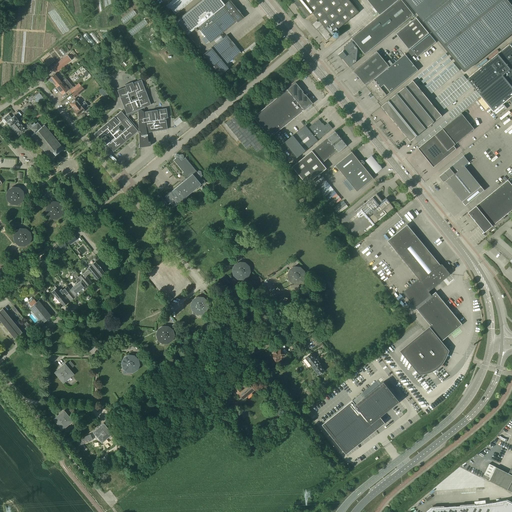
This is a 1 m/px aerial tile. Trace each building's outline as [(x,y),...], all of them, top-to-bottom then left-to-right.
[(173,0),(164,7),(167,11),(170,8),(175,14),(192,0),(173,0)] [(201,0),(175,21),(185,33),(195,25),(194,24),(216,6),(223,0),(201,0)] [(331,35),(340,28),(358,12),(348,0),(292,0),(306,17),(312,13),(319,21),(318,22),(317,20),(312,24),(316,29),(317,29),(326,41),(331,37),(329,34),(330,34),(331,35)] [(357,61),(358,49),(356,46),(357,45),(365,54),(414,14),(401,0),(367,0),(380,15),(360,31),(359,30),(351,37),(356,43),(354,45),(351,41),(344,46),(344,51),(343,51),(339,54),(342,59),(343,59),(350,67),(357,61)] [(406,0),(464,71),(466,71),(511,33),(511,4),(508,0),(406,0)] [(210,43),(222,33),(236,21),(237,22),(242,18),(229,1),(203,22),(197,27),(204,37),(202,39),(206,44),(208,42),(210,43)] [(429,33),(416,17),(396,33),(409,49),(429,33)] [(111,34),(113,37),(120,31),(118,28),(111,34)] [(436,42),(430,34),(407,52),(411,57),(415,53),(418,57),(436,42)] [(227,35),(203,55),(220,75),(228,68),(225,65),(241,52),(227,35)] [(467,79),(479,94),(493,111),(509,99),(511,102),(511,41),(510,44),(467,79)] [(390,66),(377,51),(353,71),(359,79),(360,78),(366,86),(390,66)] [(368,84),(366,86),(371,92),(370,93),(368,94),(371,98),(373,96),(374,96),(379,102),(383,99),(387,95),(418,70),(405,54),(374,79),(368,84)] [(68,56),(52,69),(55,72),(71,60),(68,56)] [(448,67),(446,68),(448,71),(451,69),(453,67),(455,65),(453,63),(452,64),(450,66),(448,67)] [(441,73),(439,74),(441,76),(444,75),(446,73),(448,71),(446,68),(445,70),(443,71),(441,73)] [(53,82),(56,86),(61,82),(55,74),(49,79),(52,83),(53,82)] [(434,78),(432,80),(434,82),(437,80),(439,78),(441,76),(439,74),(438,76),(436,77),(434,78)] [(56,86),(63,95),(65,93),(69,90),(73,87),(66,78),(61,82),(56,86)] [(94,134),(105,148),(108,145),(114,152),(138,132),(139,133),(139,148),(144,147),(151,146),(150,142),(150,139),(150,137),(149,137),(149,133),(168,130),(167,129),(166,119),(168,118),(167,109),(146,112),(145,108),(151,105),(150,101),(145,90),(143,83),(142,80),(137,82),(133,83),(133,82),(125,85),(126,87),(118,90),(120,96),(124,108),(127,114),(124,115),(121,111),(97,132),(94,134)] [(413,80),(382,106),(387,112),(390,116),(396,124),(403,132),(410,141),(415,137),(420,133),(424,130),(429,126),(432,123),(437,119),(440,117),(442,115),(413,80)] [(427,84),(425,86),(427,88),(430,86),(432,84),(434,82),(432,80),(431,81),(429,83),(427,84)] [(287,89),(253,117),(270,138),(304,110),(309,106),(312,103),(305,94),(304,95),(302,92),(303,92),(295,82),(287,89)] [(81,86),(79,83),(70,91),(72,94),(81,86)] [(85,90),(81,86),(72,94),(75,98),(85,90)] [(75,109),(82,103),(78,98),(76,100),(75,99),(70,104),(75,109)] [(82,103),(75,109),(74,110),(78,116),(85,110),(84,110),(89,106),(85,101),(82,103)] [(435,135),(419,148),(421,150),(434,165),(449,152),(450,152),(451,153),(456,148),(454,145),(456,144),(474,129),(461,113),(443,128),(441,130),(435,135)] [(8,114),(3,118),(7,122),(10,126),(18,120),(16,118),(19,116),(17,114),(15,116),(14,116),(12,118),(8,114)] [(225,124),(247,149),(251,145),(257,152),(264,146),(237,114),(225,124)] [(182,121),(179,118),(173,123),(176,126),(182,121)] [(305,125),(285,142),(298,157),(318,141),(318,140),(333,128),(328,123),(324,126),(319,119),(308,128),(305,125)] [(18,120),(10,126),(12,129),(18,136),(26,130),(22,126),(20,123),(18,120)] [(31,124),(29,126),(34,133),(32,135),(50,158),(55,154),(57,153),(58,152),(62,148),(44,125),(41,127),(38,123),(35,125),(34,123),(32,125),(31,124)] [(327,168),(322,163),(338,150),(339,152),(347,146),(335,132),(292,167),(306,185),(327,168)] [(363,160),(361,160),(360,161),(352,152),(336,165),(357,192),(374,178),(363,165),(364,164),(365,162),(363,160)] [(181,155),(179,155),(178,154),(177,154),(175,155),(175,157),(176,159),(174,160),(183,172),(182,173),(187,179),(165,197),(173,207),(196,189),(199,189),(200,187),(200,188),(201,189),(203,189),(204,188),(204,186),(203,185),(203,184),(205,183),(205,182),(204,180),(201,180),(201,179),(201,177),(202,176),(201,174),(201,172),(200,171),(198,171),(197,172),(185,158),(183,159),(184,158),(184,156),(183,155),(181,155)] [(450,167),(439,176),(444,182),(445,181),(446,182),(448,184),(451,188),(454,192),(457,195),(460,199),(462,201),(464,203),(465,205),(484,190),(481,186),(464,166),(469,162),(464,156),(450,167)] [(382,170),(371,157),(365,162),(376,175),(382,170)] [(324,178),(315,185),(327,201),(332,197),(334,199),(338,195),(324,178)] [(470,211),(468,212),(472,217),(477,222),(480,226),(483,231),(485,232),(493,225),(511,209),(511,184),(508,180),(477,205),(470,211)] [(23,197),(23,196),(23,195),(23,194),(22,192),(22,191),(21,191),(19,189),(18,188),(17,188),(16,188),(15,188),(14,188),(13,188),(12,188),(11,189),(9,190),(8,191),(7,193),(7,194),(7,195),(7,196),(7,197),(7,199),(8,199),(8,200),(9,200),(8,201),(9,202),(11,203),(12,203),(13,203),(13,204),(16,204),(17,204),(17,203),(18,203),(19,203),(20,202),(20,201),(21,201),(21,200),(22,200),(23,197)] [(386,202),(385,200),(383,201),(377,194),(355,211),(361,219),(365,216),(373,225),(394,208),(388,200),(386,202)] [(61,205),(58,203),(57,202),(55,202),(54,202),(53,202),(52,203),(52,202),(50,203),(49,204),(48,205),(48,206),(47,207),(46,208),(47,209),(46,209),(46,210),(47,212),(47,214),(47,213),(47,214),(48,215),(49,216),(50,217),(51,217),(51,218),(52,218),(55,218),(56,218),(57,218),(59,217),(60,216),(61,216),(61,215),(62,212),(63,211),(62,210),(63,210),(62,208),(62,207),(61,206),(61,205)] [(403,292),(431,327),(402,351),(420,373),(426,372),(431,370),(436,368),(440,365),(443,361),(443,360),(444,361),(446,358),(445,357),(446,356),(448,351),(440,342),(462,324),(436,292),(432,295),(429,292),(450,275),(450,273),(443,264),(441,264),(441,265),(407,224),(388,240),(419,279),(403,292)] [(29,242),(30,239),(30,238),(30,237),(30,235),(30,234),(29,234),(29,233),(29,232),(26,230),(25,230),(24,229),(25,229),(23,229),(21,229),(20,229),(20,230),(19,229),(18,230),(17,231),(16,232),(16,233),(15,232),(15,234),(14,235),(14,236),(14,237),(14,239),(15,240),(15,241),(16,242),(17,243),(18,244),(19,245),(20,245),(23,245),(24,245),(25,245),(26,244),(28,243),(28,242),(29,242)] [(66,239),(70,244),(77,240),(73,235),(66,239)] [(64,241),(57,246),(60,251),(67,246),(64,241)] [(41,257),(36,261),(39,265),(45,261),(41,257)] [(95,262),(87,269),(88,270),(90,272),(96,279),(104,273),(101,269),(102,269),(98,265),(95,262)] [(233,269),(233,270),(233,271),(233,272),(234,274),(234,275),(235,275),(234,276),(236,277),(237,278),(238,278),(239,278),(239,279),(242,279),(243,279),(244,278),(245,278),(246,277),(247,276),(247,275),(248,275),(249,272),(249,271),(249,270),(249,269),(248,267),(248,266),(247,266),(245,264),(244,263),(243,263),(242,263),(240,263),(239,263),(238,263),(237,264),(235,265),(236,265),(235,265),(234,266),(234,268),(233,269)] [(290,273),(289,278),(291,282),(295,284),(300,283),(303,279),(304,275),(302,271),(297,269),(293,270),(290,273)] [(88,270),(78,277),(87,287),(91,283),(86,276),(90,272),(88,270)] [(78,283),(70,290),(75,296),(84,289),(87,287),(78,277),(76,275),(74,272),(72,274),(76,279),(78,283)] [(224,275),(220,278),(225,285),(229,282),(224,275)] [(54,290),(51,292),(63,306),(68,302),(62,295),(57,289),(55,286),(52,288),(54,290)] [(58,288),(57,289),(62,295),(63,294),(64,293),(70,300),(75,296),(70,290),(67,286),(62,290),(61,289),(60,290),(58,288)] [(192,304),(191,305),(191,306),(192,307),(192,309),(192,310),(193,310),(194,311),(195,313),(196,312),(196,313),(197,313),(200,314),(200,313),(201,313),(202,313),(204,312),(205,311),(206,311),(206,310),(207,307),(208,306),(207,305),(208,305),(207,304),(207,302),(207,301),(206,301),(203,298),(203,299),(203,298),(202,298),(200,298),(200,297),(199,297),(199,298),(198,298),(197,298),(195,299),(194,299),(194,300),(193,300),(193,301),(192,302),(191,304),(192,304)] [(51,316),(38,301),(36,302),(34,299),(29,303),(31,306),(29,308),(42,323),(51,316)] [(0,310),(0,320),(10,333),(14,338),(22,332),(3,308),(0,310)] [(175,322),(171,325),(176,332),(180,329),(175,322)] [(157,333),(157,334),(157,335),(157,337),(157,338),(158,339),(158,340),(159,341),(161,342),(162,342),(162,343),(166,343),(167,343),(167,342),(169,342),(170,341),(171,340),(171,339),(173,336),(173,335),(173,334),(172,333),(172,331),(172,330),(171,330),(169,328),(168,327),(167,327),(165,327),(164,327),(163,327),(162,327),(161,328),(160,328),(159,329),(158,330),(157,332),(157,333)] [(273,353),(271,355),(276,362),(277,361),(277,362),(281,359),(280,358),(284,355),(279,349),(277,350),(272,353),(273,353)] [(305,359),(312,367),(318,362),(311,354),(305,359)] [(123,361),(123,366),(126,370),(130,371),(134,370),(137,367),(138,362),(135,358),(131,357),(126,357),(123,361)] [(324,370),(318,362),(312,367),(318,375),(324,370)] [(65,364),(55,373),(63,383),(73,374),(65,364)] [(242,391),(237,384),(234,381),(229,384),(232,388),(237,395),(238,394),(243,401),(247,397),(246,396),(254,390),(253,388),(252,387),(250,384),(242,391)] [(353,404),(323,426),(344,454),(375,433),(370,427),(399,405),(384,385),(355,407),(353,404)] [(64,411),(54,419),(62,429),(72,421),(64,411)] [(103,424),(93,432),(102,442),(112,434),(103,424)] [(80,444),(84,448),(95,439),(91,434),(80,444)] [(511,469),(510,474),(496,467),(490,464),(484,475),(491,479),(489,481),(511,492),(511,469)] [(511,511),(511,501),(507,499),(507,500),(492,503),(480,505),(475,505),(475,504),(461,505),(461,506),(444,507),(444,506),(432,507),(428,510),(426,511),(511,511)]
